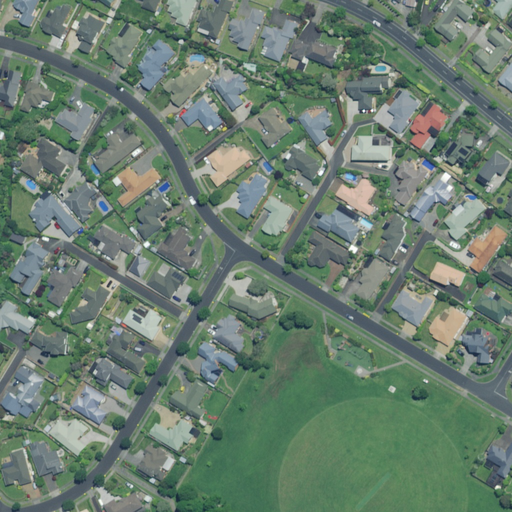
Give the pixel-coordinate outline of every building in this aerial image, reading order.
[(41,0),(18,0),(15,6),(27,12),(22,22),(33,27),(38,17),(33,15),(41,0)] [(144,0),(147,1),(144,7),(158,12),(162,0),(144,0)] [(200,0),(171,0),(170,5),(173,6),(171,11),(175,13),(174,16),(180,18),(179,23),(189,26),(198,0),(199,0),(201,1),(200,0)] [(235,2),(230,0),(222,0),(219,9),(218,8),(216,14),(205,9),(200,21),(204,22),(200,31),(220,38),(227,19),(229,19),(235,2)] [(478,12),(463,0),(458,0),(436,27),(454,42),(462,31),(453,23),(460,14),(470,22),(478,12)] [(511,8),(511,0),(496,0),(500,2),(493,12),(504,20),(511,8)] [(46,17),(43,24),(45,30),(54,34),(54,33),(64,38),(69,28),(64,25),(72,9),(65,5),(62,11),(57,9),(51,20),(46,17)] [(267,14),(256,9),(252,18),(248,21),(246,20),(243,22),(236,19),(232,29),(235,30),(233,36),(238,38),(236,41),(243,43),(241,47),(252,51),(262,25),(263,25),(267,14)] [(108,24),(92,15),(89,20),(85,17),(81,24),(85,26),(81,33),(87,36),(81,48),(91,54),(108,24)] [(301,24),(289,20),(285,31),(276,28),(275,29),(268,27),(264,37),(269,39),(263,54),(283,62),(293,38),(295,39),(301,24)] [(318,25),(308,21),(301,39),(299,39),(293,52),(297,54),(296,57),(306,61),(308,56),(337,68),(341,59),(338,58),(342,49),(331,45),(330,48),(319,44),(323,33),(317,30),(318,25)] [(144,33),(127,23),(121,35),(125,37),(124,38),(120,39),(117,38),(109,52),(116,56),(115,58),(119,60),(118,62),(128,68),(134,57),(132,56),(144,33)] [(511,50),(511,40),(499,30),(491,40),(500,47),(493,57),(483,49),(475,59),(493,74),(511,50)] [(177,54),(161,40),(155,47),(159,50),(155,55),(153,52),(147,59),(149,61),(141,69),(149,76),(144,83),(153,91),(167,75),(161,70),(168,62),(169,62),(177,54)] [(213,73),(204,65),(195,76),(191,73),(185,79),(179,73),(165,87),(172,93),(174,90),(178,94),(173,99),(182,107),(213,73)] [(511,65),(500,80),(511,89),(511,65)] [(24,74),(12,71),(10,80),(8,80),(6,86),(0,84),(0,98),(1,99),(0,104),(0,105),(6,107),(7,105),(16,107),(24,74)] [(246,80),(242,75),(229,85),(224,78),(215,84),(236,111),(246,103),(240,96),(249,89),(243,82),(246,80)] [(391,89),(391,77),(365,77),(365,81),(349,81),(349,93),(356,97),(356,101),(360,101),(360,110),(374,110),(374,94),(385,94),(385,89),(391,89)] [(41,85),(30,81),(26,92),(28,93),(22,110),(31,113),(33,105),(42,109),(45,100),(52,102),(56,93),(40,87),(41,85)] [(403,92),(400,90),(395,97),(398,99),(390,111),(399,117),(392,127),(403,134),(411,122),(409,121),(421,104),(410,97),(411,95),(405,90),(403,92)] [(225,123),(206,99),(184,117),(192,126),(201,119),(213,133),(225,123)] [(98,110),(87,103),(81,114),(75,110),(73,113),(67,110),(65,114),(62,113),(57,121),(75,132),(73,136),(81,140),(98,110)] [(444,109),(437,105),(427,118),(423,115),(413,129),(419,133),(413,142),(423,149),(433,133),(439,137),(452,118),(442,112),(444,109)] [(283,123),(273,109),(260,118),(271,133),(264,138),(271,148),(293,132),(286,121),(283,123)] [(332,117),(327,110),(314,120),(308,113),(300,119),(320,146),(329,139),(324,131),(333,124),(329,119),(332,117)] [(125,143),(117,133),(108,140),(114,147),(102,156),(98,152),(92,156),(106,174),(144,144),(136,134),(125,143)] [(475,152),(475,135),(466,135),(459,142),(454,139),(442,157),(457,166),(461,160),(466,164),(475,152)] [(392,140),(386,140),(386,137),(362,137),(362,146),(356,146),(356,160),(392,161),(392,140)] [(37,178),(45,166),(62,177),(69,166),(57,159),(62,150),(43,138),(38,145),(42,148),(39,152),(41,158),(40,160),(31,154),(22,169),(37,178)] [(296,147),(288,159),(291,160),(286,168),(294,172),(296,169),(313,180),(323,164),(296,147)] [(242,154),(237,148),(225,158),(219,150),(210,158),(221,172),(213,178),(220,187),(230,179),(229,178),(253,159),(246,151),(242,154)] [(511,164),(511,162),(498,152),(479,178),(490,186),(500,172),(504,175),(511,164)] [(412,165),(407,161),(398,174),(407,180),(401,189),(404,191),(398,199),(408,206),(431,172),(415,161),(412,165)] [(155,168),(141,179),(135,171),(134,172),(130,168),(119,177),(131,192),(120,200),(126,207),(163,178),(155,168)] [(270,181),(258,174),(252,186),(245,182),(239,191),(243,193),(239,200),(245,203),(239,212),(251,219),(268,189),(266,188),(270,181)] [(372,183),(364,179),(357,192),(344,185),(338,196),(351,202),(350,204),(373,216),(377,208),(369,204),(377,189),(370,185),(372,183)] [(451,186),(441,180),(436,188),(433,186),(412,214),(422,222),(436,203),(443,201),(449,205),(455,197),(448,191),(451,186)] [(98,192),(88,182),(67,201),(86,223),(92,218),(89,215),(95,210),(91,206),(93,198),(98,192)] [(170,200),(165,194),(157,201),(155,197),(148,203),(151,206),(140,215),(147,224),(140,229),(148,240),(166,226),(158,217),(172,207),(168,201),(170,200)] [(83,227),(53,195),(46,202),(43,199),(37,205),(39,207),(31,214),(40,224),(38,225),(43,232),(53,224),(51,222),(58,216),(61,219),(59,221),(72,237),(83,227)] [(295,210),(272,197),(266,208),(275,213),(265,230),(279,238),(283,230),(286,232),(290,225),(287,223),(295,210)] [(488,209),(478,198),(474,202),(472,200),(464,207),(462,205),(454,212),(455,214),(447,222),(454,229),(451,231),(460,240),(470,232),(467,228),(488,209)] [(353,224),(358,215),(341,205),(333,219),(327,215),(321,226),(331,232),(332,230),(355,243),(362,229),(353,224)] [(408,222),(397,215),(384,237),(390,240),(382,255),(392,261),(407,236),(402,232),(408,222)] [(125,238),(104,225),(96,237),(104,242),(99,248),(116,259),(123,249),(133,255),(140,244),(126,235),(125,238)] [(510,234),(497,226),(485,243),(479,238),(470,250),(479,256),(473,266),(482,273),(510,234)] [(160,251),(192,271),(199,260),(190,255),(192,253),(186,250),(194,238),(188,235),(190,231),(183,227),(171,247),(165,243),(160,251)] [(319,246),(310,262),(311,264),(314,266),(316,266),(318,265),(323,268),(326,267),(332,257),(342,263),(343,261),(348,264),(354,254),(315,232),(310,241),(319,246)] [(43,246),(36,242),(28,255),(30,256),(26,262),(22,260),(12,277),(23,283),(28,274),(32,276),(24,291),(33,296),(48,270),(43,267),(51,253),(42,248),(43,246)] [(391,268),(375,259),(369,269),(367,267),(362,276),(364,277),(361,281),(365,283),(358,295),(375,304),(379,297),(376,295),(391,268)] [(511,266),(502,260),(494,274),(511,283),(511,266)] [(467,274),(439,263),(433,278),(451,286),(452,283),(462,287),(467,274)] [(80,284),(86,274),(77,268),(75,267),(69,277),(57,269),(49,282),(58,287),(50,299),(63,307),(78,283),(80,284)] [(188,276),(173,267),(167,277),(157,271),(149,284),(174,299),(188,276)] [(113,292),(103,286),(99,293),(90,287),(84,296),(92,301),(90,306),(79,309),(80,312),(73,313),(76,323),(96,319),(113,292)] [(424,304),(404,292),(394,308),(402,313),(400,315),(421,327),(436,302),(428,297),(424,304)] [(282,311),(276,298),(262,302),(246,296),(245,297),(236,294),(232,305),(251,313),(251,314),(263,319),(282,311)] [(490,298),(484,294),(476,308),(503,323),(509,313),(511,315),(511,303),(503,298),(500,304),(490,298)] [(18,307),(9,301),(3,312),(0,310),(0,331),(1,332),(4,328),(12,326),(19,330),(21,329),(31,334),(38,321),(30,317),(29,320),(15,312),(18,307)] [(147,315),(136,308),(134,311),(132,310),(124,322),(155,341),(162,328),(160,327),(165,318),(150,308),(147,315)] [(470,317),(455,309),(448,323),(439,318),(431,332),(436,335),(435,337),(451,346),(455,339),(457,340),(470,317)] [(243,323),(231,315),(227,322),(224,320),(219,328),(221,329),(216,337),(242,354),(247,346),(244,344),(247,340),(237,334),(243,323)] [(138,338),(126,329),(121,337),(117,334),(114,339),(116,340),(108,351),(141,373),(148,362),(130,350),(138,338)] [(71,355),(71,338),(70,338),(70,333),(60,333),(60,338),(49,337),(39,331),(33,342),(46,349),(46,351),(56,352),(56,354),(71,355)] [(480,362),(492,363),(493,355),(494,355),(495,348),(496,336),(475,335),(475,336),(466,336),(465,346),(474,347),(474,352),(481,353),(480,362)] [(371,353),(342,336),(331,339),(332,348),(339,352),(334,360),(354,372),(359,364),(370,371),(374,369),(370,356),(371,353)] [(210,359),(205,364),(205,377),(218,384),(222,376),(217,372),(216,371),(221,371),(221,361),(232,367),(231,368),(237,372),(243,361),(219,347),(218,349),(207,343),(201,354),(210,359)] [(117,365),(105,358),(102,363),(96,360),(90,371),(100,377),(98,381),(108,387),(112,378),(130,389),(136,378),(116,367),(117,365)] [(46,381),(24,367),(18,377),(27,383),(18,397),(11,392),(4,404),(15,411),(14,412),(19,415),(21,412),(31,418),(41,402),(35,399),(46,381)] [(209,389),(197,382),(189,396),(179,390),(172,403),(202,420),(207,411),(199,407),(209,389)] [(107,397),(89,386),(84,394),(88,396),(86,399),(81,396),(74,407),(103,424),(109,414),(100,408),(107,397)] [(90,430),(77,420),(70,429),(61,422),(52,434),(81,456),(88,447),(79,440),(83,435),(85,437),(90,430)] [(180,427),(176,424),(171,432),(158,424),(152,434),(181,451),(186,441),(191,444),(196,436),(193,434),(197,428),(184,420),(180,427)] [(42,445),(41,442),(31,446),(43,477),(56,472),(57,475),(67,471),(59,451),(51,454),(47,443),(42,445)] [(177,458),(151,443),(146,453),(150,455),(144,465),(142,464),(139,472),(149,477),(151,474),(165,481),(177,458)] [(511,469),(511,446),(508,453),(495,445),(491,453),(492,454),(485,465),(493,469),(497,463),(503,467),(499,474),(507,478),(511,469)] [(35,482),(26,450),(13,454),(16,466),(5,469),(9,485),(17,483),(17,481),(22,479),(24,485),(35,482)] [(137,511),(146,507),(137,493),(120,503),(118,499),(107,506),(110,511),(137,511)]
